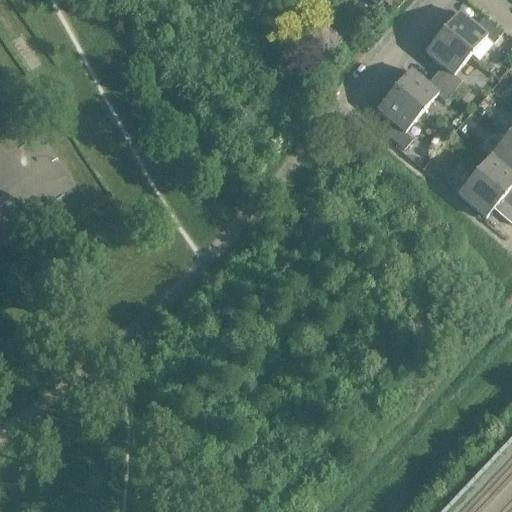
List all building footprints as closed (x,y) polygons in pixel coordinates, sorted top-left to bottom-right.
[(244,0),(241,4),(252,14),(265,0),(244,0)] [(366,0),(377,9),(385,0),(366,0)] [(458,15),(442,35),(470,58),(486,39),(494,45),(502,36),(483,20),(475,29),(458,15)] [(470,58),(442,35),(425,54),(442,69),(434,78),(453,94),(461,84),(454,78),(470,58)] [(331,62),(323,70),(329,76),(337,68),(331,62)] [(409,73),(393,92),(421,116),(438,97),(445,103),(453,94),(434,78),(426,87),(409,73)] [(421,116),(393,92),(376,112),(393,126),(385,136),(404,152),(412,142),(405,136),(421,116)] [(479,108),(475,112),(481,117),(484,113),(479,108)] [(458,131),(463,135),(469,128),(464,124),(458,131)] [(511,143),(506,139),(490,158),(511,176),(511,143)] [(511,189),(511,176),(490,158),(474,177),(511,209),(511,196),(508,194),(511,189)] [(511,209),(474,177),(457,197),(485,221),(496,208),(499,210),(499,214),(498,215),(511,226),(511,209)]
